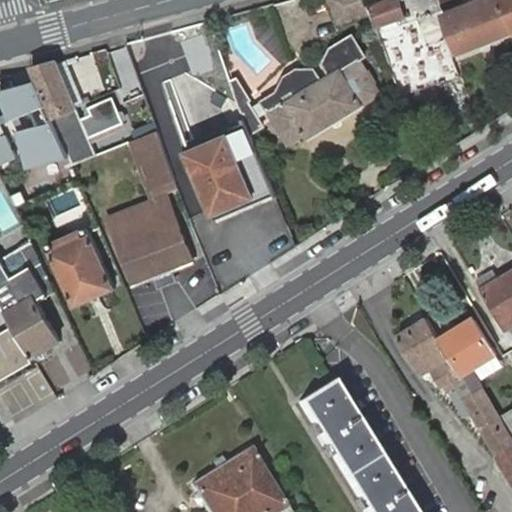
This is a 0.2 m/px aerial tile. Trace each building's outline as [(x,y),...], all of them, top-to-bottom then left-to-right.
[(329,0),(338,23),(371,12),(370,8),(366,0),(329,0)] [(405,16),(399,0),(392,0),(370,8),(371,12),(376,26),(405,16)] [(459,55),(511,34),(499,0),(483,0),(435,18),(441,33),(450,29),(459,55)] [(511,0),(499,0),(511,34),(511,0)] [(263,102),(269,111),(288,143),(303,134),(307,140),(363,106),(362,105),(379,94),(372,83),(374,82),(370,73),(367,75),(358,60),(366,56),(354,36),(332,49),(325,63),(332,74),(320,80),(314,70),(298,70),(285,77),(278,93),(263,102)] [(59,63),(33,71),(39,83),(71,156),(75,165),(99,156),(91,138),(82,119),(59,63)] [(239,78),(231,82),(240,104),(250,134),(266,126),(250,102),(252,100),(239,78)] [(0,137),(0,138),(0,137),(0,126),(17,119),(29,168),(71,156),(39,83),(1,92),(10,112),(0,115),(0,114),(0,137)] [(94,114),(82,119),(91,138),(127,123),(115,97),(91,107),(94,114)] [(248,127),(187,153),(213,216),(274,190),(254,144),(248,127)] [(184,196),(160,130),(139,139),(166,213),(121,230),(138,282),(198,260),(175,199),(184,196)] [(0,166),(19,157),(8,134),(0,138),(0,137),(0,166)] [(52,248),(79,307),(119,289),(91,229),(52,248)] [(0,289),(1,291),(10,309),(38,357),(64,341),(43,306),(41,302),(52,295),(40,274),(14,288),(11,283),(0,261),(0,289)] [(38,270),(11,283),(14,288),(40,274),(38,270)] [(507,330),(511,327),(511,326),(511,272),(501,280),(496,271),(481,281),(486,289),(483,290),(507,330)] [(0,383),(25,369),(41,361),(38,357),(10,309),(1,291),(0,291),(0,383)] [(41,302),(43,306),(54,300),(52,295),(41,302)] [(456,381),(467,400),(485,389),(481,382),(476,373),(466,378),(464,375),(444,340),(430,317),(402,334),(426,375),(436,369),(447,386),(456,381)] [(479,320),(444,340),(464,375),(499,355),(479,320)] [(499,355),(474,370),(476,373),(481,382),(506,367),(499,355)] [(301,402),(369,511),(417,511),(336,381),(301,402)] [(511,434),(485,389),(467,400),(499,453),(511,445),(511,434)] [(511,405),(501,412),(511,430),(511,405)] [(284,511),(285,511),(293,511),(253,449),(194,485),(210,511),(284,511)]
